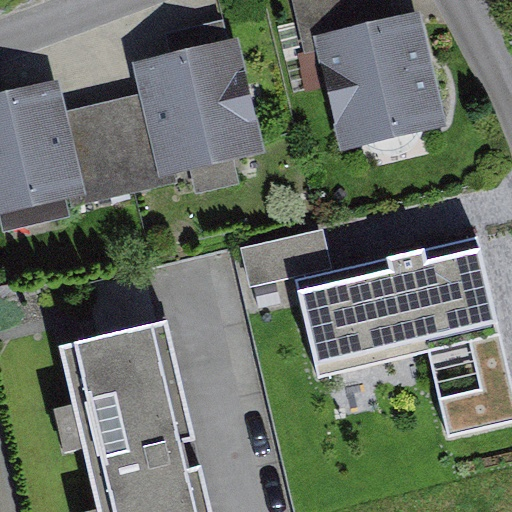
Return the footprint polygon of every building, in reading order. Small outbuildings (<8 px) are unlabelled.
[(403,0),(302,0),(314,53),(330,50),(352,150),(458,126),(432,11),(407,16),(403,0)] [(76,85),(0,102),(0,222),(280,160),(253,39),(145,63),(151,89),(80,105),(76,85)] [(300,293),(296,279),(335,268),(322,223),(247,244),(263,303),(300,293)] [(511,361),(485,255),(296,303),(332,447),(417,426),(408,390),(511,364),(511,361)] [(151,270),(96,280),(104,327),(159,318),(151,270)] [(225,511),(185,320),(74,343),(110,511),(225,511)]
